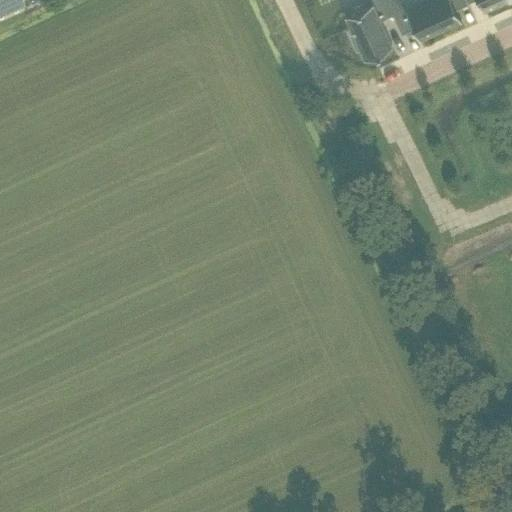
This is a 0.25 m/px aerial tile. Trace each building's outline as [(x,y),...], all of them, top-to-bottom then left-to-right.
[(16,0),(0,0),(0,23),(23,13),(16,0)] [(369,0),(344,11),(353,31),(350,33),(356,48),(360,46),(364,55),(391,43),(380,18),(392,12),(386,0),(369,0)] [(404,0),(386,0),(392,12),(400,32),(413,26),(418,38),(420,37),(419,37),(439,28),(426,0),(417,0),(407,5),(404,0)] [(426,0),(439,28),(459,18),(459,19),(460,18),(455,7),(468,1),(467,0),(426,0)] [(496,272),(511,307),(511,250),(501,255),(507,267),(496,272)]
